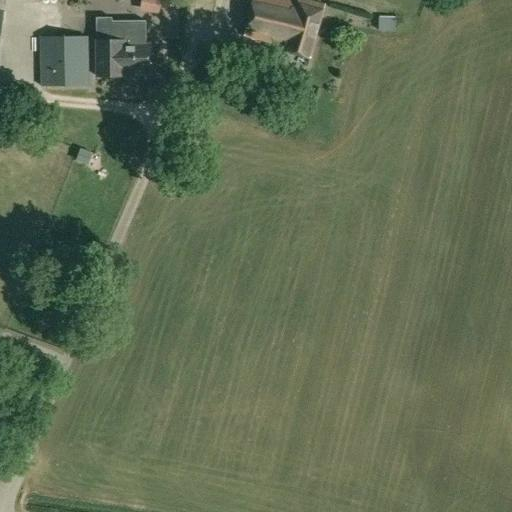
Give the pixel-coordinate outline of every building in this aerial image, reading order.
[(312,57),(325,4),(309,0),(297,0),(297,3),(284,0),(254,0),(245,36),(285,45),(284,50),(312,57)] [(395,17),(379,17),(379,30),(395,31),(395,17)] [(151,45),(144,45),(143,45),(142,39),(144,39),(145,39),(145,21),(111,21),(111,19),(97,19),(97,41),(98,41),(98,76),(124,76),(124,72),(151,72),(151,45)] [(42,87),(91,87),(89,36),(41,36),(42,87)] [(207,136),(210,116),(181,109),(176,131),(207,136)] [(76,159),(85,163),(90,152),(80,149),(76,159)]
